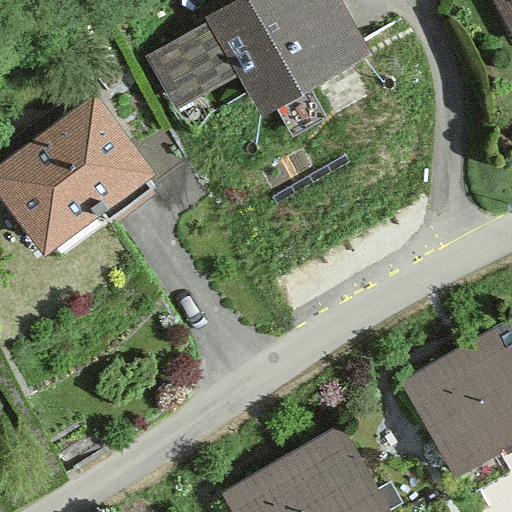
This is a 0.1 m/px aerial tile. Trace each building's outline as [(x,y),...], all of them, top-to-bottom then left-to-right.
[(341,0),(238,0),(199,23),(269,139),(384,71),(341,0)] [(511,0),(491,0),(511,38),(511,0)] [(105,91),(0,164),(0,198),(42,259),(164,174),(105,91)] [(511,310),(400,377),(457,472),(504,445),(511,458),(511,310)] [(382,511),(325,419),(211,489),(224,511),(382,511)]
